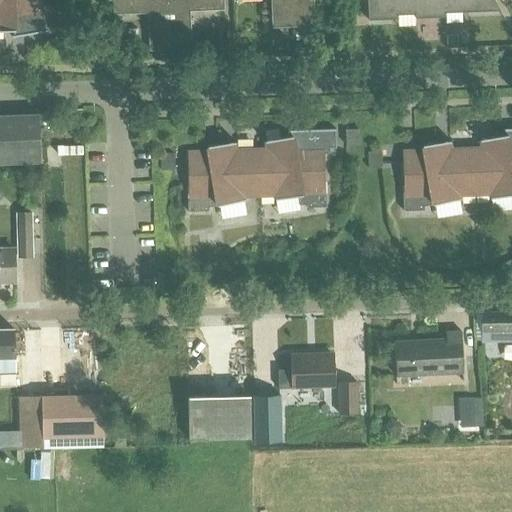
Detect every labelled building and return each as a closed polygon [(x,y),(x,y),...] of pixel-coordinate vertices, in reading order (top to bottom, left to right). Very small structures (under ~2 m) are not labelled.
[(0,0),(0,31),(11,31),(12,37),(48,31),(48,30),(47,30),(44,12),(43,12),(41,0),(0,0)] [(171,42),(169,0),(114,0),(115,7),(149,5),(151,43),(171,42)] [(224,0),(169,0),(171,42),(192,41),(191,3),(224,2),(224,0)] [(295,20),(294,0),(272,0),(273,20),(295,20)] [(294,0),(295,20),(315,19),(314,0),(294,0)] [(493,0),(367,0),(368,20),(398,19),(398,15),(416,14),(416,18),(445,17),(445,12),(499,10),(493,0)] [(309,23),(296,23),(297,44),(309,43),(309,23)] [(284,49),(283,35),(273,36),(273,49),(284,49)] [(470,36),(462,36),(462,44),(470,44),(470,36)] [(0,162),(42,161),(40,113),(0,114),(0,162)] [(481,148),(477,148),(479,195),(489,194),(490,199),(511,195),(511,128),(503,129),(503,135),(480,139),(481,148)] [(262,149),(263,196),(274,196),(275,200),(298,196),(299,205),(306,205),(307,207),(326,207),(325,194),(324,154),(330,153),(330,148),(336,148),(335,130),(336,130),(336,129),(288,130),(288,137),(265,140),(266,149),(262,149)] [(359,145),(358,129),(346,129),(346,146),(359,145)] [(479,195),(477,148),(452,149),(450,140),(423,145),(423,150),(402,151),(405,211),(424,210),(423,197),(431,197),(433,205),(461,200),(460,196),(479,195)] [(263,196),(262,149),(236,150),(235,141),(207,146),(208,151),(187,151),(189,198),(189,211),(209,210),(208,207),(245,201),(244,197),(263,196)] [(83,146),(63,146),(63,155),(83,155),(83,146)] [(381,168),(381,151),(368,151),(369,168),(381,168)] [(174,169),(174,153),(161,153),(162,170),(174,169)] [(19,256),(33,256),(32,211),(18,212),(19,256)] [(0,283),(16,283),(15,247),(0,247),(0,283)] [(511,311),(480,311),(480,312),(480,331),(481,342),(511,341),(511,311)] [(16,354),(15,328),(15,327),(0,327),(0,386),(17,386),(17,368),(16,354)] [(395,340),(395,345),(391,347),(392,356),(396,358),(397,375),(464,372),(462,330),(446,331),(447,338),(395,340)] [(291,369),(279,369),(280,388),(292,388),(336,385),(335,355),(308,356),(308,354),(291,354),(291,369)] [(359,413),(358,381),(340,382),(341,414),(359,413)] [(104,391),(42,393),(44,446),(107,444),(104,391)] [(280,394),(253,395),(254,419),(255,442),(281,441),(280,418),(280,394)] [(188,397),(189,439),(251,437),(250,395),(188,397)] [(474,397),(459,398),(460,412),(474,412),(474,398),(474,397)] [(46,477),(45,456),(21,456),(22,477),(46,477)]
